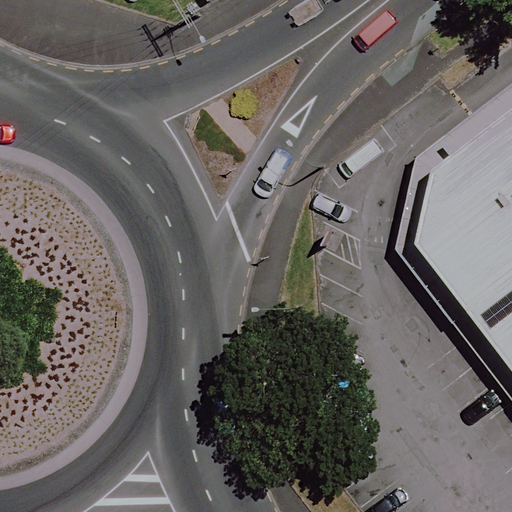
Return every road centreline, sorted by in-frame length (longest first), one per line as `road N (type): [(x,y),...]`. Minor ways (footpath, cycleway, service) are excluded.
road 1 (tertiary): [(363,12),(237,233),(183,307)]
road 2 (tertiary): [(67,123),(211,77),(278,34),(363,12)]
road 3 (secondary): [(179,332),(162,392),(138,432),(84,481),(26,511)]
road 4 (secondary): [(67,123),(130,163),(162,202),(183,307)]
road 5 (secondary): [(179,332),(187,418),(218,511)]
